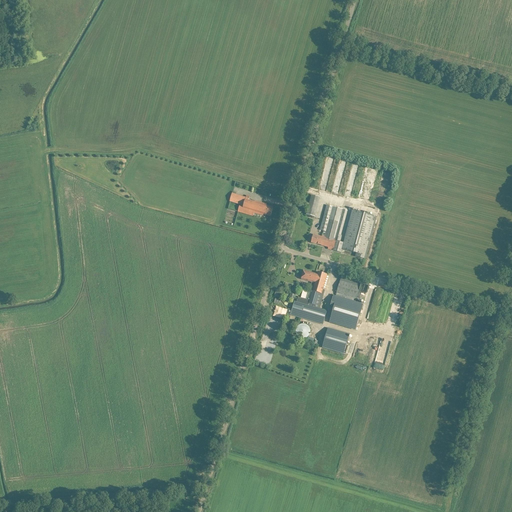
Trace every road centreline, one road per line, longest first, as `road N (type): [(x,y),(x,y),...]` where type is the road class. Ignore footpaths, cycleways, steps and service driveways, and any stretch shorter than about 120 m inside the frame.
road 1 (unclassified): [(198,511),(279,247)]
road 2 (unclassified): [(279,247),(354,0)]
road 3 (unclassified): [(511,313),(279,247)]
road 4 (track): [(0,504),(207,484)]
road 5 (track): [(341,44),(511,91)]
